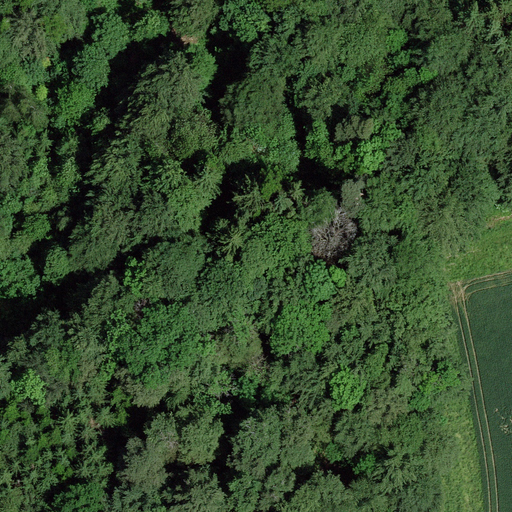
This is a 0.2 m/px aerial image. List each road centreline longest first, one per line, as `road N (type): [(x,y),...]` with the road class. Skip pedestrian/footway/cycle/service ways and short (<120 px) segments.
road 1 (track): [(94,511),(209,423),(328,361),(409,261),(500,242)]
road 2 (track): [(0,87),(205,0)]
